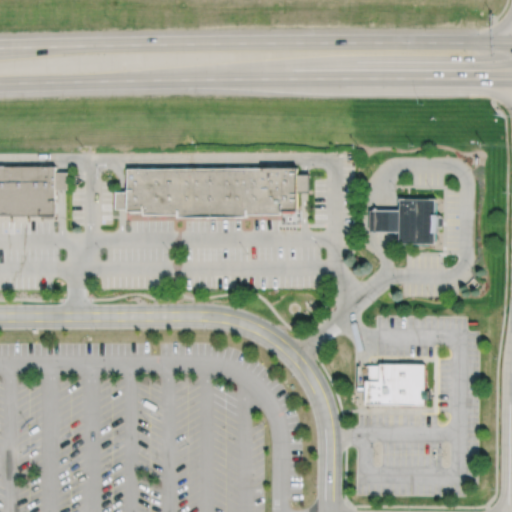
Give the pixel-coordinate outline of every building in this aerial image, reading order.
[(0,165),(0,215),(60,215),(60,190),(60,171),(60,165),(0,165)] [(129,168),(129,191),(129,210),(179,210),(179,218),(250,218),(249,211),(298,210),(298,191),(298,174),(298,167),(129,168)] [(72,171),(72,190),(60,190),(60,171),(72,171)] [(310,174),(310,191),(298,191),(298,174),(310,174)] [(116,210),(129,210),(129,191),(115,192),(116,210)] [(404,198),(404,210),(404,234),(404,244),(440,245),(440,199),(404,198)] [(373,210),(373,234),(404,234),(404,210),(373,210)] [(425,364),(425,403),(366,403),(366,389),(366,364),(425,364)]
